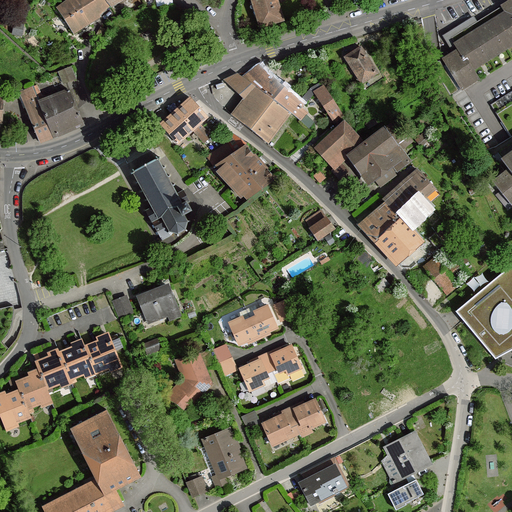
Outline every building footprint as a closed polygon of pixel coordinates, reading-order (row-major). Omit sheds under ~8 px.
[(137,0),(69,0),(61,7),(78,34),(129,5),(137,0)] [(252,0),(263,30),(287,23),(280,1),(282,0),(252,0)] [(456,48),(442,56),(462,89),(482,78),(475,67),(511,45),(511,0),(507,0),(503,3),(506,9),(452,41),(456,48)] [(383,74),(365,47),(348,58),(366,86),(383,74)] [(75,65),(62,70),(66,82),(79,77),(75,65)] [(240,74),(227,81),(247,99),(234,115),(273,145),(293,115),(303,122),(311,113),(291,89),(261,65),(246,77),(240,74)] [(40,84),(20,93),(42,144),(85,126),(70,90),(47,99),(40,84)] [(346,116),(328,87),(317,92),(336,121),(346,116)] [(194,98),(164,125),(181,144),(195,131),(206,144),(214,136),(204,125),(212,119),(194,98)] [(349,122),(319,149),(338,171),(352,158),(374,188),(380,184),(383,188),(415,161),(402,145),(414,135),(400,118),(369,142),(349,122)] [(250,143),(222,166),(251,201),(279,178),(250,143)] [(508,168),(492,180),(511,204),(511,147),(502,156),(508,168)] [(162,160),(136,175),(155,208),(148,212),(155,224),(165,219),(167,223),(158,229),(165,241),(176,235),(181,236),(190,232),(192,223),(190,218),(198,213),(191,203),(193,202),(187,191),(181,194),(162,160)] [(401,267),(431,243),(425,236),(431,231),(422,221),(434,209),(432,205),(445,195),(422,169),(363,225),(401,267)] [(324,208),(307,219),(321,240),(338,229),(324,208)] [(442,254),(424,266),(449,297),(464,282),(442,254)] [(456,311),(495,358),(511,349),(511,266),(456,311)] [(185,317),(172,284),(139,296),(151,326),(171,318),(172,322),(185,317)] [(116,299),(122,316),(137,311),(130,294),(116,299)] [(289,299),(278,302),(281,320),(293,318),(289,299)] [(272,305),(232,323),(242,346),(282,329),(272,305)] [(126,368),(111,334),(42,364),(46,374),(0,394),(0,415),(8,434),(65,409),(60,397),(126,368)] [(306,372),(293,345),(240,369),(252,396),(306,372)] [(203,351),(177,362),(185,380),(168,398),(188,417),(218,385),(203,351)] [(329,425),(317,399),(265,423),(276,448),(329,425)] [(257,410),(245,415),(249,424),(255,421),(253,417),(259,415),(257,410)] [(99,480),(43,508),(45,511),(119,511),(129,507),(120,491),(144,479),(111,412),(74,430),(99,480)] [(435,464),(417,428),(384,445),(389,454),(383,460),(394,484),(435,464)] [(250,470),(231,429),(203,442),(221,483),(250,470)] [(340,465),(301,484),(313,507),(352,488),(340,465)] [(205,474),(189,480),(195,496),(211,490),(205,474)] [(391,491),(398,507),(428,494),(421,478),(391,491)]
